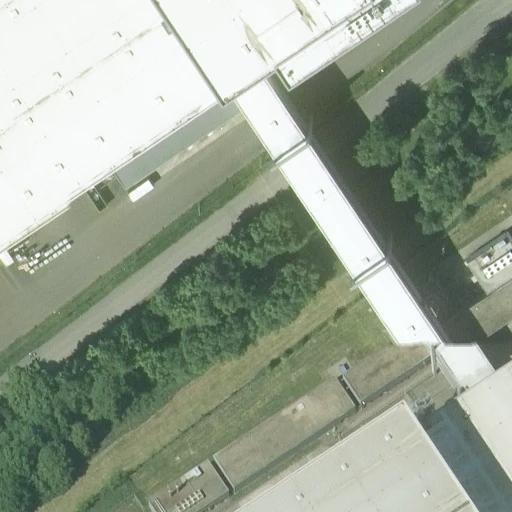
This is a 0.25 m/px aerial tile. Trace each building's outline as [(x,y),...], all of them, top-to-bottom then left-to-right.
[(0,0),(0,226),(233,71),(264,50),(279,40),(293,59),(380,0),(0,0)] [(264,50),(233,71),(270,128),(298,169),(412,340),(444,318),(329,146),(300,104),(264,50)] [(511,237),(507,231),(467,258),(488,288),(511,272),(511,237)] [(511,272),(444,318),(462,346),(511,312),(511,272)] [(444,318),(412,340),(431,367),(462,346),(444,318)] [(412,340),(343,386),(361,413),(431,367),(412,340)] [(488,384),(462,346),(431,367),(471,427),(503,406),(488,384)] [(511,367),(488,384),(503,406),(511,399),(511,367)] [(335,386),(214,467),(235,498),(356,417),(335,386)] [(511,511),(511,399),(503,406),(471,427),(423,459),(409,468),(409,469),(438,511),(511,511)] [(406,434),(289,511),(343,511),(409,468),(423,459),(406,434)] [(409,468),(343,511),(438,511),(409,469),(409,468)] [(209,470),(149,511),(214,511),(230,502),(209,470)]
